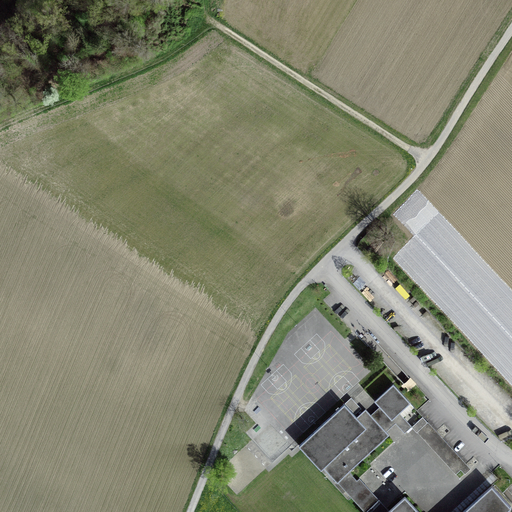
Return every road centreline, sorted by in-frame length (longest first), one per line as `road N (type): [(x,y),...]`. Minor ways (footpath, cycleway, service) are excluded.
road 1 (residential): [(511,31),(426,162),(323,268),(511,458)]
road 2 (track): [(323,268),(281,317),(241,391),(192,511)]
road 3 (track): [(426,162),(214,23)]
